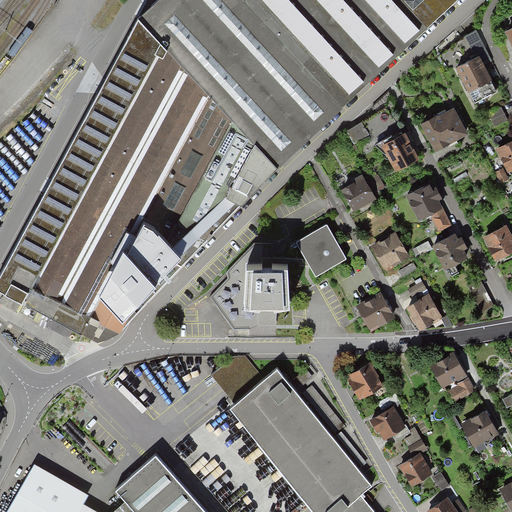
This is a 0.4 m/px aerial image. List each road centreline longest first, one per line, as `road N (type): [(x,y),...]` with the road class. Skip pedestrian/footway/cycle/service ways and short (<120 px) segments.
road 1 (residential): [(133,0),(0,247)]
road 2 (residential): [(389,78),(511,314)]
road 3 (residential): [(309,153),(148,314),(139,350)]
road 4 (residential): [(309,153),(412,342)]
road 5 (residential): [(315,344),(413,511)]
road 6 (residential): [(315,344),(139,350)]
